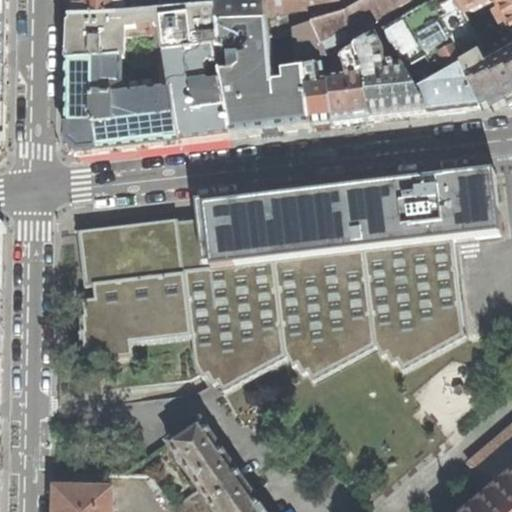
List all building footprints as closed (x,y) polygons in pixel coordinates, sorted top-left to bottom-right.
[(8,14),(8,0),(0,0),(0,70),(7,71),(8,14)] [(73,0),(73,4),(73,23),(127,21),(218,14),(216,0),(73,0)] [(266,0),(267,8),(268,8),(271,41),(313,27),(331,22),(348,16),(375,0),(266,0)] [(375,0),(348,16),(331,22),(344,45),(360,35),(361,37),(367,34),(366,32),(421,0),(375,0)] [(511,0),(447,0),(387,35),(420,96),(463,70),(511,41),(511,0)] [(264,136),(313,130),(307,77),(285,80),(286,87),(276,88),(275,81),(274,82),(274,79),(271,41),(268,8),(267,8),(220,10),(220,13),(219,14),(223,51),(223,53),(236,51),(243,40),(248,40),(249,48),(248,49),(245,54),(245,61),(232,62),(233,77),(224,78),(226,90),(225,91),(234,140),(264,136)] [(72,43),(72,66),(124,63),(143,61),(216,52),(223,51),(219,14),(218,14),(127,21),(73,23),(72,43)] [(325,129),(336,128),(331,84),(332,68),(313,27),(271,41),(274,79),(306,74),(307,77),(313,130),(325,129)] [(404,120),(429,117),(428,111),(420,96),(387,35),(360,52),(364,69),(369,97),(373,123),(404,120)] [(511,41),(463,70),(482,110),(485,109),(486,110),(489,108),(490,109),(493,109),(495,107),(496,108),(498,106),(499,108),(502,106),(503,107),(506,105),(507,107),(508,106),(509,107),(511,105),(511,104),(511,41)] [(71,96),(70,148),(81,158),(125,153),(209,143),(234,140),(225,91),(222,91),(222,90),(213,91),(210,88),(207,72),(211,67),(218,66),(216,52),(143,61),(145,75),(165,73),(167,89),(147,92),(145,80),(139,80),(137,78),(133,78),(130,81),(124,82),(124,63),(72,66),(71,96)] [(359,125),(373,123),(369,97),(364,69),(360,52),(332,68),(331,84),(336,128),(359,125)] [(461,113),(482,110),(463,70),(420,96),(428,111),(429,117),(461,113)] [(86,290),(187,278),(193,338),(197,367),(203,379),(204,379),(205,381),(210,378),(215,388),(220,385),(225,395),(288,360),(294,369),(298,367),(304,376),(309,374),(315,383),(377,349),(382,359),(388,356),(393,366),(398,363),(404,373),(467,339),(465,335),(454,243),(501,238),(502,238),(504,238),(500,213),(500,212),(496,177),(496,174),(443,180),(443,182),(427,184),(420,185),(420,184),(310,197),(201,210),(203,223),(180,226),(180,223),(79,234),(86,290)] [(85,364),(85,366),(135,360),(133,345),(193,338),(186,278),(98,288),(99,296),(99,302),(84,303),(86,318),(84,318),(86,333),(84,334),(85,349),(83,349),(85,363),(85,364)] [(264,511),(202,423),(170,445),(201,490),(175,510),(175,511),(264,511)] [(511,428),(469,464),(494,493),(511,477),(511,428)] [(471,511),(511,511),(511,477),(494,493),(471,511)] [(55,511),(112,511),(113,492),(56,491),(56,510),(55,511)]
